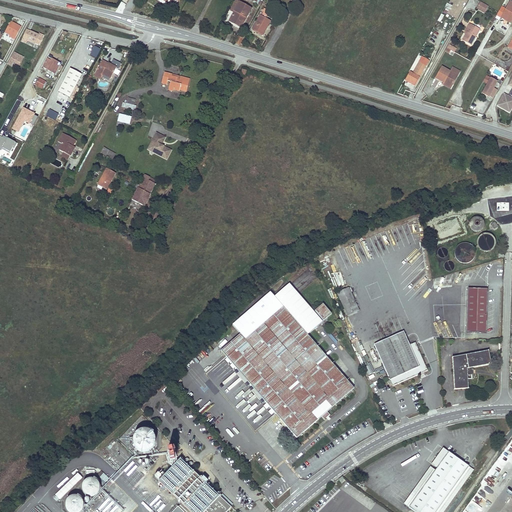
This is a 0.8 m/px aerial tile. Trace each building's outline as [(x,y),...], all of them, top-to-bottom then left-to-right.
[(242,4),(236,0),(230,10),(234,13),(230,21),(241,27),(249,12),(241,8),(242,4)] [(506,10),(502,7),(496,16),(510,24),(511,20),(511,2),(510,2),(506,10)] [(488,7),(481,3),(477,9),(485,14),(488,7)] [(251,9),(242,4),(241,8),(249,12),(251,9)] [(270,14),(262,10),(259,15),(260,16),(253,29),(262,35),(270,22),(266,20),(270,14)] [(10,22),(4,33),(9,36),(9,37),(15,40),(21,28),(10,22)] [(480,30),(469,24),(467,28),(469,29),(466,34),(462,40),(471,45),(480,30)] [(43,37),(27,30),(17,51),(26,56),(31,48),(25,45),(27,40),(39,46),(43,37)] [(235,43),(239,46),(244,37),(243,37),(243,35),(240,33),(235,43)] [(442,39),(433,35),(431,39),(440,43),(442,39)] [(94,46),(90,56),(97,59),(101,49),(94,46)] [(14,52),(8,63),(19,68),(24,57),(14,52)] [(51,60),(48,58),(43,67),(55,74),(60,64),(52,59),(51,60)] [(116,68),(102,61),(98,69),(104,72),(103,74),(111,79),(116,68)] [(413,73),(410,72),(405,80),(410,83),(411,81),(415,84),(426,66),(419,62),(413,73)] [(450,72),(442,68),(436,79),(443,83),(444,81),(452,86),(460,72),(453,68),(450,72)] [(81,75),(70,69),(58,92),(70,97),(81,75)] [(39,76),(33,72),(27,83),(30,85),(31,82),(35,84),(38,79),(39,76)] [(182,89),(182,90),(187,92),(190,80),(181,78),(180,77),(179,79),(177,79),(177,78),(171,77),(172,75),(164,73),(162,83),(167,85),(168,81),(170,82),(169,87),(174,88),(173,89),(179,91),(180,89),(182,89)] [(38,79),(35,84),(33,87),(40,90),(45,83),(38,79)] [(482,94),(489,97),(489,96),(493,89),(497,82),(491,79),(482,94)] [(498,91),(493,89),(489,96),(493,99),(498,91)] [(511,94),(508,98),(507,98),(504,96),(497,107),(509,114),(511,110),(511,107),(511,103),(511,104),(511,102),(511,94)] [(135,100),(128,98),(127,105),(123,104),(122,108),(135,111),(136,107),(134,107),(135,100)] [(56,120),(59,114),(49,110),(46,117),(56,120)] [(132,118),(120,115),(119,115),(118,122),(121,123),(130,125),(132,118)] [(165,138),(156,133),(148,150),(166,160),(171,151),(161,145),(165,138)] [(70,145),(73,139),(63,134),(58,142),(62,144),(59,150),(63,152),(70,156),(74,147),(72,146),(70,145)] [(0,140),(0,149),(10,154),(16,143),(2,136),(0,140)] [(104,149),(102,153),(112,159),(114,154),(104,149)] [(97,184),(106,189),(115,172),(107,167),(97,184)] [(145,175),(144,178),(139,186),(138,185),(136,188),(138,189),(132,200),(129,206),(141,213),(144,206),(145,207),(151,195),(150,194),(155,184),(149,181),(150,178),(145,175)] [(468,227),(477,233),(484,224),(474,217),(468,227)] [(485,256),(497,245),(486,233),(474,243),(485,256)] [(452,253),(466,266),(477,254),(464,241),(452,253)] [(349,288),(338,293),(347,316),(359,311),(349,288)] [(468,289),(467,332),(487,333),(487,289),(468,289)] [(323,304),(315,311),(324,321),(331,314),(323,304)] [(241,334),(222,351),(261,397),(297,438),(354,389),(327,357),(283,307),(246,340),(241,334)] [(382,338),(384,341),(401,333),(399,330),(382,338)] [(384,341),(374,345),(393,386),(428,370),(415,343),(410,345),(404,332),(401,333),(384,341)] [(489,351),(453,358),(455,389),(469,389),(468,375),(472,375),(472,370),(467,370),(467,369),(491,364),(489,351)] [(367,370),(368,375),(370,375),(367,360),(361,362),(363,371),(367,370)] [(353,423),(359,419),(354,413),(348,417),(353,423)] [(342,433),(347,429),(342,422),(337,426),(342,433)] [(156,441),(155,437),(155,436),(151,431),(148,429),(144,429),(139,430),(136,432),(134,436),(133,440),(134,444),(136,448),(140,450),(144,451),(148,451),(152,449),(154,446),(156,441)] [(176,438),(169,440),(175,455),(182,453),(176,438)] [(478,474),(484,465),(466,452),(460,461),(443,448),(439,455),(437,457),(432,464),(437,468),(436,470),(409,507),(415,511),(436,511),(469,467),(478,474)] [(181,503),(190,511),(227,511),(232,507),(181,459),(159,482),(181,503)] [(405,505),(409,507),(436,470),(432,468),(405,505)] [(158,478),(163,472),(159,470),(155,476),(158,478)] [(77,472),(56,494),(60,498),(82,476),(77,472)] [(82,490),(97,494),(102,477),(86,473),(82,490)] [(64,503),(72,511),(76,511),(87,501),(76,490),(64,503)] [(190,511),(181,503),(178,506),(183,511),(190,511)]
